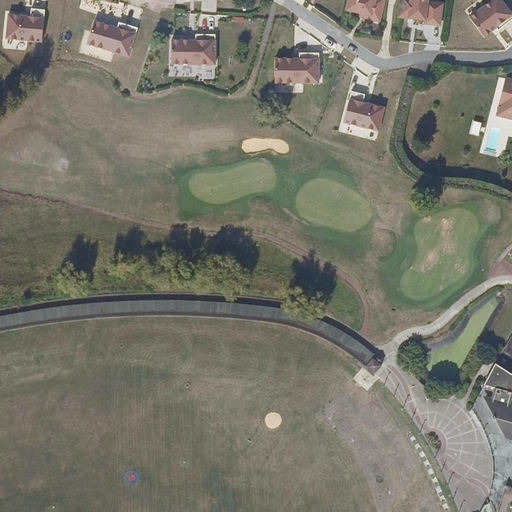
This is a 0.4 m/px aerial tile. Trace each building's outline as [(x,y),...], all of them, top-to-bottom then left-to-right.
[(377,23),(382,0),(347,0),(345,10),(359,14),(364,16),(363,19),(377,23)] [(386,0),(384,0),(382,0),(377,23),(380,23),(386,0)] [(424,24),(442,25),(444,3),(429,2),(429,0),(400,0),(398,17),(425,20),(424,24)] [(511,18),(511,13),(501,0),(491,0),(469,16),(485,38),(511,18)] [(30,16),(9,14),(8,40),(43,42),(45,9),(31,8),(30,16)] [(117,30),(94,23),(87,45),(129,58),(138,29),(118,24),(117,30)] [(197,41),(173,40),(172,63),(216,66),(217,36),(197,35),(197,41)] [(320,58),(274,58),(274,85),(320,85),(320,58)] [(511,88),(507,88),(503,106),(508,108),(507,115),(511,115),(511,88)] [(384,107),(351,99),(345,122),(378,130),(384,107)] [(0,332),(10,330),(52,324),(86,320),(125,317),(164,315),(206,317),(246,320),(278,324),(295,328),(312,334),(328,342),(349,355),(364,367),(372,357),(375,353),(358,341),(341,330),(328,323),(303,314),(279,308),(234,303),(181,300),(144,300),(118,301),(85,304),(54,308),(26,312),(2,316),(0,316),(0,332)] [(511,339),(496,361),(498,363),(473,406),(484,423),(492,443),(495,467),(493,489),(500,491),(501,488),(508,490),(511,491),(511,339)] [(383,365),(372,357),(364,367),(374,375),(383,365)] [(493,489),(481,511),(501,511),(508,490),(501,488),(500,491),(493,489)]
